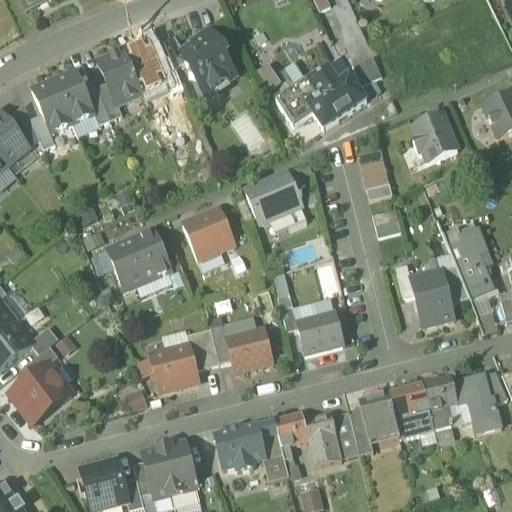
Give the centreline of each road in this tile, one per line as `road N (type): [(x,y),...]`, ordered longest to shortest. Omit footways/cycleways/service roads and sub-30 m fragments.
road 1 (residential): [(29,467),(393,368)]
road 2 (residential): [(393,368),(336,147)]
road 3 (residential): [(0,73),(26,51),(189,0)]
road 4 (residential): [(147,226),(336,147)]
road 5 (residential): [(336,147),(511,74)]
road 6 (residential): [(393,368),(511,341)]
